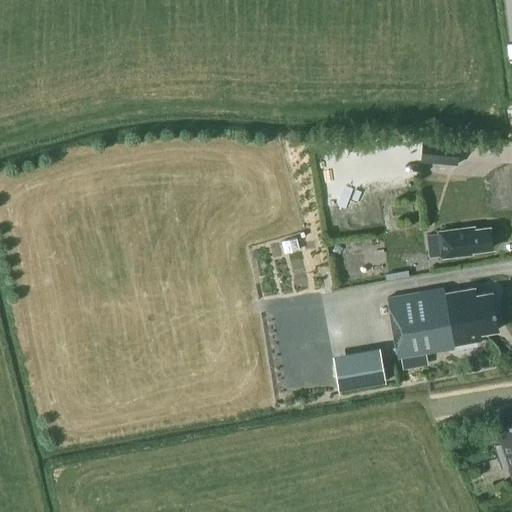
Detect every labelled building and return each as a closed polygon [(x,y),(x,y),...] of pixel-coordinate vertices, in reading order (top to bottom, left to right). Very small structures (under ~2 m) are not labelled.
[(458,147),(422,144),(421,162),(457,165),(458,147)] [(475,230),(475,227),(439,231),(442,257),(472,253),(472,250),(493,247),(490,228),(475,230)] [(445,287),(389,296),(399,357),(454,348),(454,345),(481,340),(480,333),(499,330),(493,292),(477,294),(476,288),(445,292),(445,287)] [(338,391),(386,383),(380,348),(333,356),(338,391)] [(499,457),(511,452),(511,421),(496,427),(501,444),(495,446),(499,457)] [(511,452),(499,457),(503,468),(508,466),(511,476),(511,452)] [(500,476),(495,461),(482,465),(488,481),(500,476)]
